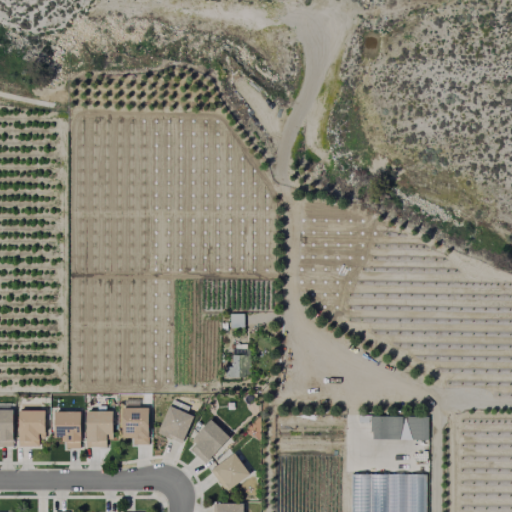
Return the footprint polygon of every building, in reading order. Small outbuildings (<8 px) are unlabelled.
[(242,318),(242,332),(228,332),(229,317),(242,318)] [(245,359),(244,382),(223,382),(223,370),(230,370),(230,359),(245,359)] [(191,416),(179,442),(155,430),(167,406),(191,416)] [(146,408),(146,442),(131,442),(131,435),(119,434),(119,408),(146,408)] [(0,410),(9,410),(10,444),(0,444),(0,410)] [(41,411),(41,437),(37,437),(37,445),(15,445),(16,410),(41,411)] [(78,411),(78,445),(63,445),(63,437),(51,437),(51,411),(78,411)] [(110,412),(110,437),(104,437),(104,444),(84,444),(84,411),(110,412)] [(427,416),(427,439),(371,438),(371,415),(427,416)] [(227,436),(203,461),(189,447),(194,442),(190,438),(208,418),(227,436)] [(250,476),(227,493),(211,471),(235,455),(250,476)] [(425,473),(425,511),(349,511),(349,473),(425,473)] [(211,511),(241,511),(242,504),(212,503),(211,511)]
